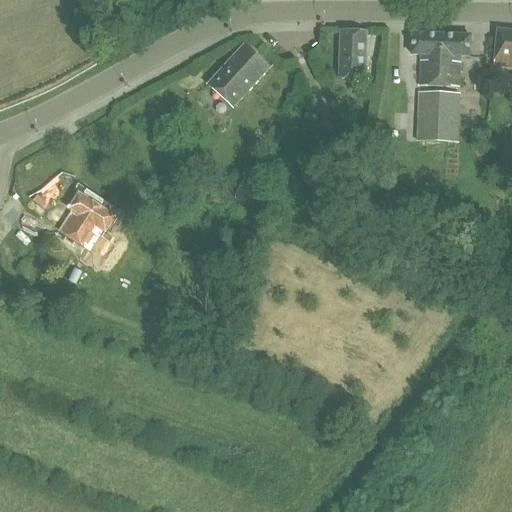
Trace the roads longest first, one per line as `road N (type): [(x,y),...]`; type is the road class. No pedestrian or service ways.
road 1 (secondary): [(511,15),(265,14),(217,24),(0,136)]
road 2 (track): [(293,14),(317,94),(387,234),(511,276)]
